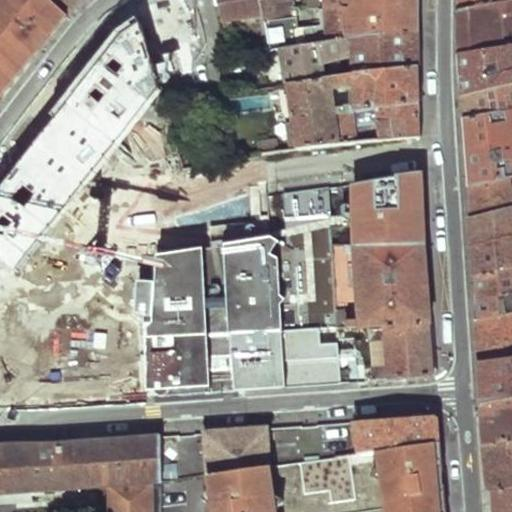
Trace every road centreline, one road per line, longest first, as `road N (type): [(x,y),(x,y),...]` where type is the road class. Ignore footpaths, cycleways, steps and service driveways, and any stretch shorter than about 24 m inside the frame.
road 1 (residential): [(0,419),(456,393)]
road 2 (tertiary): [(444,0),(456,393)]
road 3 (residential): [(0,131),(110,0)]
